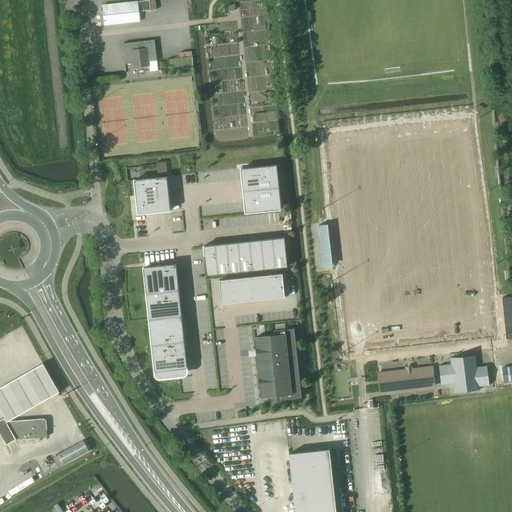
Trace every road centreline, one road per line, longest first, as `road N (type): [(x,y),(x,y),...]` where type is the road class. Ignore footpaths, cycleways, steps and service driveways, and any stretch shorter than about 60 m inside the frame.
road 1 (unclassified): [(242,511),(123,350),(111,244),(97,222)]
road 2 (unclassified): [(97,222),(83,0)]
road 3 (primary): [(17,286),(83,395),(116,431)]
road 4 (primary): [(116,431),(55,310)]
